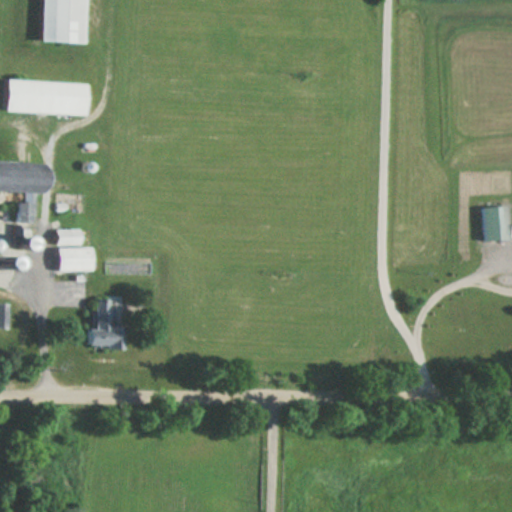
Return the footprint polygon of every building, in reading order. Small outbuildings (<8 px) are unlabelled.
[(38,0),(38,40),(83,41),(83,0),(38,0)] [(84,114),(85,82),(4,79),(3,111),(84,114)] [(0,189),(43,190),(43,161),(0,160),(0,189)] [(31,225),(31,201),(17,201),(17,225),(31,225)] [(481,206),(481,238),(504,238),(504,206),(481,206)] [(78,228),(56,228),(56,243),(78,243),(78,228)] [(29,237),(24,233),(19,240),(24,244),(29,237)] [(14,245),(11,236),(0,240),(4,249),(14,245)] [(56,270),(90,270),(90,246),(56,246),(56,270)] [(118,348),(119,297),(89,297),(88,347),(118,348)]
